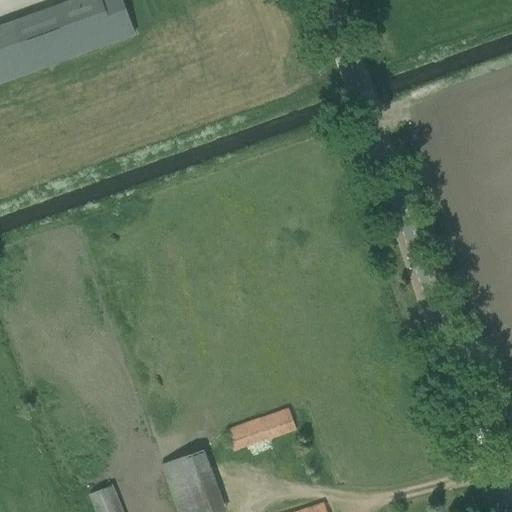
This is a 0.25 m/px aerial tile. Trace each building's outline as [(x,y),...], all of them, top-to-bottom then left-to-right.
[(102,0),(72,0),(0,26),(0,84),(136,36),(123,0),(102,0)] [(295,433),(287,411),(227,434),(236,456),(295,433)] [(177,511),(226,511),(205,451),(161,466),(177,511)] [(123,511),(113,487),(88,496),(94,511),(123,511)] [(326,511),(323,502),(295,511),(326,511)]
